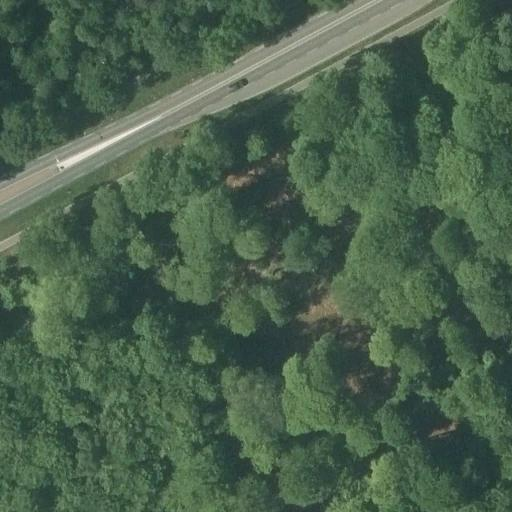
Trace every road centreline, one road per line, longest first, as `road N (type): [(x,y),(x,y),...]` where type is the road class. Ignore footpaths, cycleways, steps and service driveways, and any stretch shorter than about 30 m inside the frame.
road 1 (primary): [(0,212),(209,92)]
road 2 (primary): [(209,92),(0,186)]
road 3 (primary): [(209,92),(381,0)]
